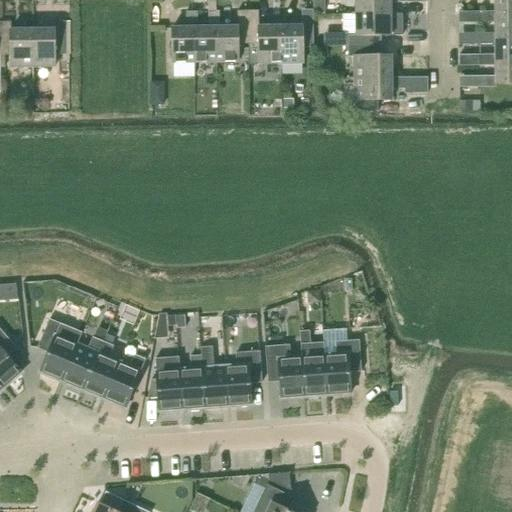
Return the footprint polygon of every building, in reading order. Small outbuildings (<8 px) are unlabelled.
[(219,12),(216,12),(215,0),(207,0),(208,28),(197,28),(194,28),(194,63),(216,63),(216,28),(219,28),(219,12)] [(312,0),(313,14),(325,15),(324,0),(312,0)] [(355,0),(356,14),(390,14),(390,3),(406,3),(406,0),(355,0)] [(511,0),(494,0),(495,12),(478,12),(479,23),(495,23),(494,19),(511,19),(511,0)] [(313,43),(313,10),(302,10),(302,26),(280,27),(281,64),(303,63),(303,43),(313,43)] [(216,28),(216,63),(238,62),(238,45),(248,45),(248,11),(237,11),(237,27),(219,28),(216,28)] [(258,27),(258,11),(248,11),(248,45),(249,64),(281,64),(280,27),(258,27)] [(172,63),(194,63),(194,28),(197,28),(197,12),(186,12),(187,28),(172,28),(172,63)] [(348,36),(348,47),(381,46),(381,36),(402,36),(402,14),(390,14),(356,14),(356,36),(348,36)] [(511,40),(511,19),(494,19),(495,23),(495,33),(479,34),(479,44),(495,44),(495,41),(511,40)] [(11,67),(33,67),(32,30),(11,30),(10,22),(0,22),(0,37),(1,56),(10,55),(11,67)] [(32,30),(33,67),(55,67),(55,55),(65,55),(65,22),(54,22),(54,30),(32,30)] [(347,38),(323,38),(323,49),(347,49),(347,38)] [(458,66),(479,66),(495,66),(495,62),(511,62),(511,40),(495,41),(495,44),(495,55),(458,55),(458,66)] [(381,57),(381,46),(348,47),(348,57),(354,57),(354,79),(391,79),(391,56),(381,57)] [(496,85),(511,84),(511,62),(495,62),(495,66),(495,77),(479,77),(479,88),(496,88),(496,85)] [(404,89),(404,94),(428,94),(428,78),(391,79),(354,79),(354,101),(354,112),(378,112),(377,101),(391,101),(391,89),(404,89)] [(479,114),(479,101),(459,101),(459,114),(479,114)] [(17,293),(16,280),(1,281),(2,294),(17,293)] [(318,290),(307,290),(308,297),(313,300),(319,300),(318,290)] [(184,318),(176,318),(177,331),(185,330),(184,318)] [(48,353),(40,373),(61,382),(77,344),(82,333),(49,319),(37,348),(48,353)] [(174,319),(166,319),(167,330),(175,330),(174,319)] [(0,384),(4,388),(22,373),(8,357),(17,349),(0,329),(0,384)] [(98,330),(94,338),(103,342),(106,333),(98,330)] [(304,398),(327,396),(324,356),(323,343),(310,344),(309,332),(300,332),(302,358),(304,398)] [(106,336),(103,342),(112,346),(115,340),(106,336)] [(61,382),(82,390),(103,342),(94,338),(92,337),(88,348),(77,344),(61,382)] [(324,356),(327,396),(351,394),(349,373),(361,372),(359,341),(335,342),(336,355),(324,356)] [(103,342),(82,390),(103,399),(119,362),(109,357),(113,346),(112,346),(103,342)] [(278,361),(281,399),(304,398),(302,358),(290,359),(289,346),(265,347),(266,362),(278,361)] [(212,347),(201,347),(201,355),(205,408),(228,407),(225,366),(213,367),(212,347)] [(262,383),(260,351),(235,353),(236,365),(225,366),(228,407),(252,405),(250,384),(262,383)] [(119,362),(103,399),(125,408),(146,360),(135,355),(130,366),(119,362)] [(191,368),(179,369),(182,410),(205,408),(201,355),(190,356),(191,368)] [(155,359),(157,380),(151,380),(148,399),(158,398),(159,412),(182,410),(179,369),(178,357),(155,359)] [(269,482),(292,493),(290,473),(268,474),(269,482)] [(267,486),(254,511),(292,511),(284,508),(289,497),(267,486)] [(197,511),(204,498),(198,495),(190,511),(197,511)] [(117,511),(98,503),(93,511),(149,511),(127,501),(122,511),(117,511)]
